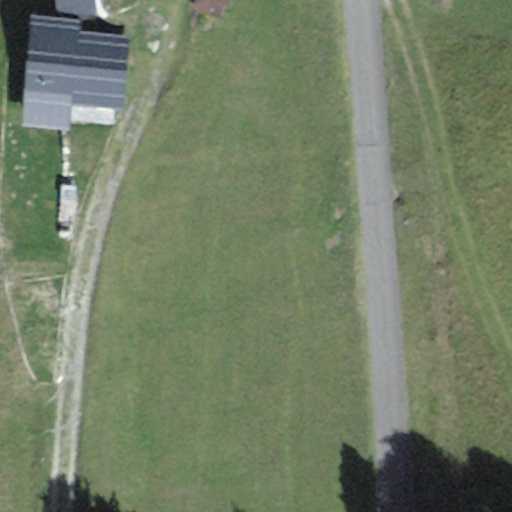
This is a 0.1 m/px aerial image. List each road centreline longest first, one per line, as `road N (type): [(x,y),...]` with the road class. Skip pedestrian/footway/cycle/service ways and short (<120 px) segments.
road 1 (unclassified): [(391,511),(364,0)]
road 2 (track): [(111,171),(90,256),(61,511)]
